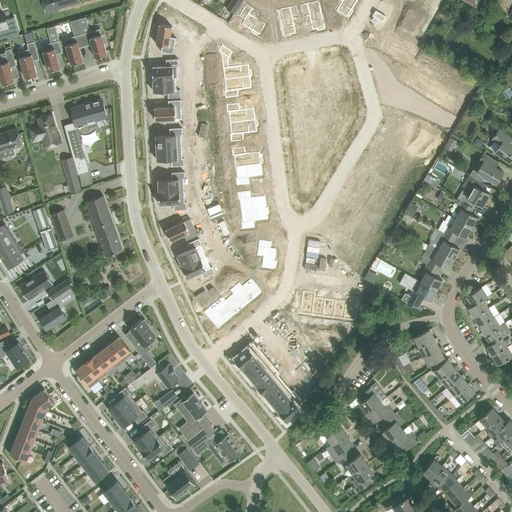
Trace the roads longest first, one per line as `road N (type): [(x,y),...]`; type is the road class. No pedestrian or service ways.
road 1 (residential): [(447,317),(381,337),(341,387),(346,411),(441,511)]
road 2 (residential): [(297,224),(315,214),(376,112),(353,34)]
road 3 (residential): [(159,282),(140,234),(125,74)]
road 4 (residential): [(158,511),(51,364)]
road 5 (residential): [(264,52),(283,207),(297,224)]
road 6 (residential): [(202,358),(286,290),(297,224)]
road 7 (residential): [(159,282),(51,364)]
road 8 (residential): [(125,74),(0,107)]
road 9 (residential): [(279,456),(202,358)]
